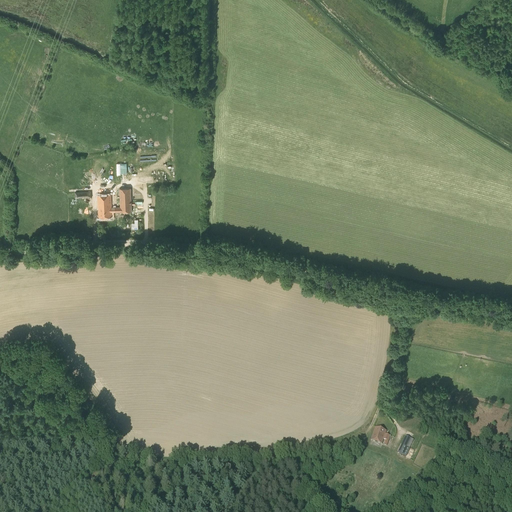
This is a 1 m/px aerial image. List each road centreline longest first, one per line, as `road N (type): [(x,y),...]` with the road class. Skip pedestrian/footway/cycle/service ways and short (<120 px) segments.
road 1 (track): [(511,311),(193,247),(0,256)]
road 2 (track): [(399,323),(375,418),(323,447),(268,454),(228,511)]
